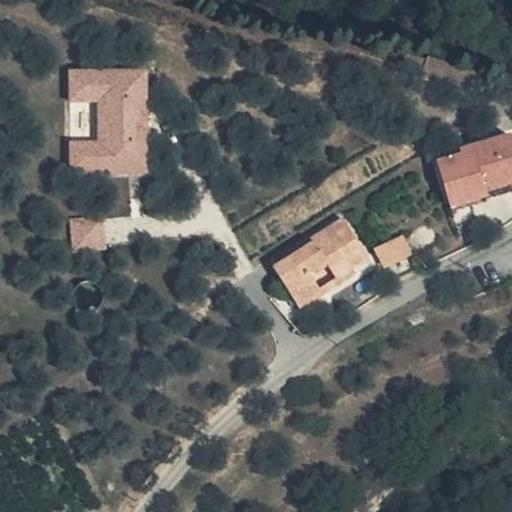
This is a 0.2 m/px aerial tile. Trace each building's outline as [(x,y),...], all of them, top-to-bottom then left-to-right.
[(441,49),(439,53),(434,69),(483,83),(490,63),(453,53),(441,49)] [(106,168),(163,169),(164,136),(153,136),(154,119),(158,119),(158,97),(164,97),(165,69),(90,67),(89,96),(118,97),(118,140),(106,140),(106,168)] [(153,136),(164,136),(164,97),(158,97),(158,119),(154,119),(153,136)] [(511,128),(452,147),(453,152),(466,197),(492,189),(490,182),(511,175),(511,128)] [(89,167),(106,168),(106,140),(89,139),(89,167)] [(314,291),(338,277),(328,259),(344,249),(350,258),(367,249),(372,257),(388,248),(363,207),(330,227),(332,230),(291,254),(314,291)] [(72,217),(73,246),(107,245),(106,216),(72,217)] [(421,228),(395,244),(407,263),(433,247),(421,228)] [(343,284),(338,277),(314,291),(318,299),(343,284)]
